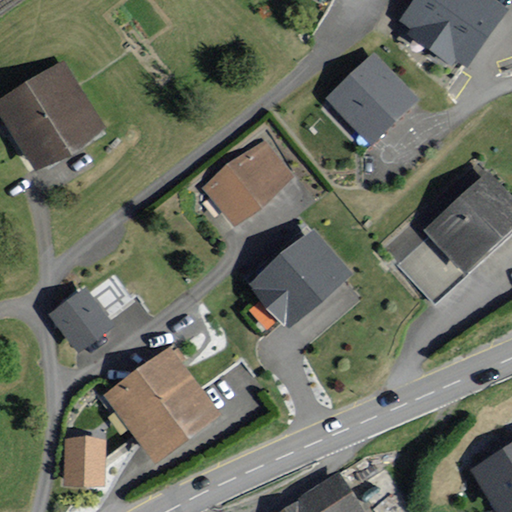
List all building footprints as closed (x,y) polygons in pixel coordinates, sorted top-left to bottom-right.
[(505,8),(493,0),(416,0),(403,20),(416,29),(413,33),(449,59),(453,53),(466,62),(505,8)] [(414,98),(374,56),(331,97),(371,139),(414,98)] [(101,129),(62,65),(0,102),(0,105),(37,167),(101,129)] [(290,178),(264,144),(208,187),(234,221),(290,178)] [(511,227),(511,199),(486,171),(426,225),(463,270),(511,227)] [(349,272),(314,232),(254,284),(288,324),(349,272)] [(114,324),(83,287),(51,313),(82,351),(114,324)] [(222,411),(172,345),(105,395),(156,461),(222,411)] [(101,482),(102,441),(68,441),(67,481),(101,482)] [(511,511),(511,447),(476,469),(502,511),(511,511)] [(365,511),(340,475),(284,511),(365,511)]
